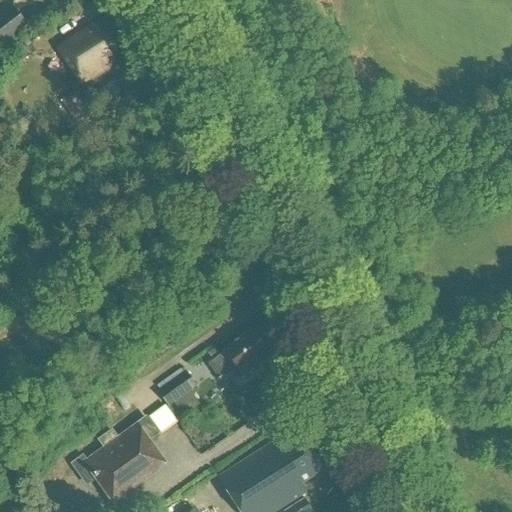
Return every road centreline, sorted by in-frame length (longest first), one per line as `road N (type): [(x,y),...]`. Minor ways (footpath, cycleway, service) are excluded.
road 1 (tertiary): [(416,511),(249,162),(160,0)]
road 2 (track): [(0,342),(249,162)]
